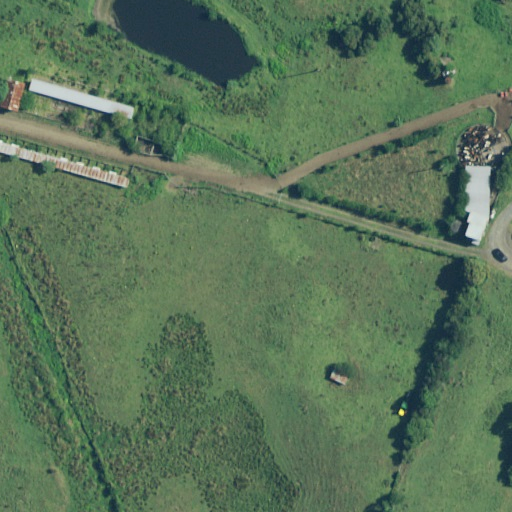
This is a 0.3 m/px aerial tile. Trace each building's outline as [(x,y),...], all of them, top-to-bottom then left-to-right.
[(137,106),(35,78),(31,91),(133,119),(137,106)] [(27,85),(10,80),(1,107),(19,112),(27,85)] [(0,140),(0,150),(128,189),(131,179),(0,140)] [(493,168),(468,167),(466,212),(473,213),(468,222),(472,223),(467,235),(483,242),(491,216),(493,168)] [(336,367),(329,380),(345,388),(351,375),(336,367)]
